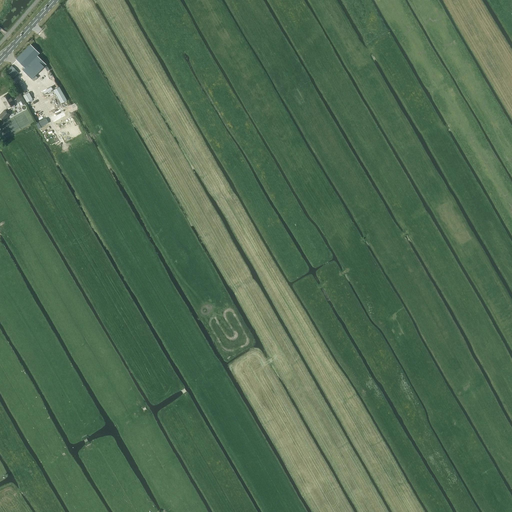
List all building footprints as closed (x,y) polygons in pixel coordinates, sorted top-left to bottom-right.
[(31,79),(46,65),(37,56),(39,54),(30,45),(16,59),(25,68),(23,70),(31,79)] [(12,79),(18,73),(12,66),(7,70),(12,79)] [(59,87),(53,90),(61,103),(66,100),(59,87)] [(29,92),(23,95),(26,102),(32,99),(29,92)] [(1,98),(7,108),(12,106),(13,107),(15,106),(14,104),(8,94),(1,98)] [(25,103),(20,94),(15,97),(20,106),(25,103)] [(0,118),(3,121),(9,114),(5,110),(0,115),(0,118)] [(46,118),(35,124),(38,130),(41,128),(41,127),(48,123),(46,118)]
